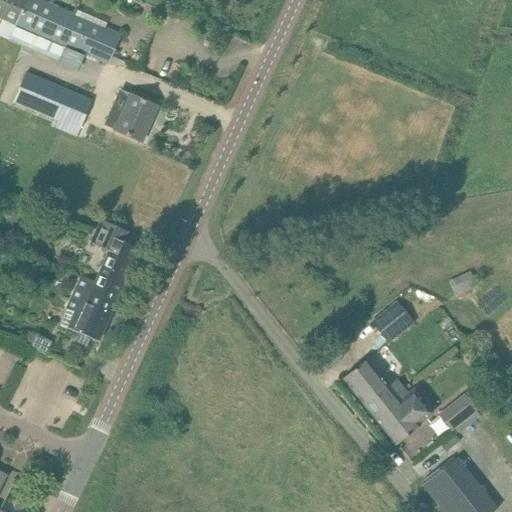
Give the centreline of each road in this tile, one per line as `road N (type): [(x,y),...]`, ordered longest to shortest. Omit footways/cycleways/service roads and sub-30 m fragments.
road 1 (unclassified): [(196,238),(424,511)]
road 2 (unclassified): [(65,511),(196,238)]
road 3 (unclassified): [(196,238),(302,0)]
